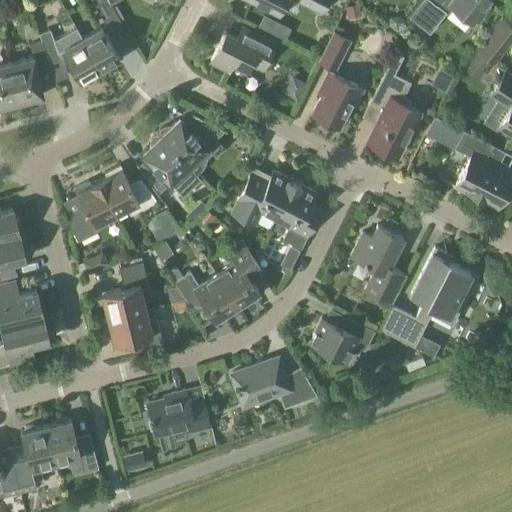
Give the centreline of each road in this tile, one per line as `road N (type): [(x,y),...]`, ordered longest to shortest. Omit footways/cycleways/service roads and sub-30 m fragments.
road 1 (unclassified): [(89,511),(511,361)]
road 2 (residential): [(87,380),(266,322),(309,273),(354,168)]
road 3 (residential): [(87,380),(35,165)]
road 4 (residential): [(166,74),(354,168)]
road 5 (residential): [(354,168),(511,242)]
road 6 (residential): [(166,74),(111,126),(35,165)]
